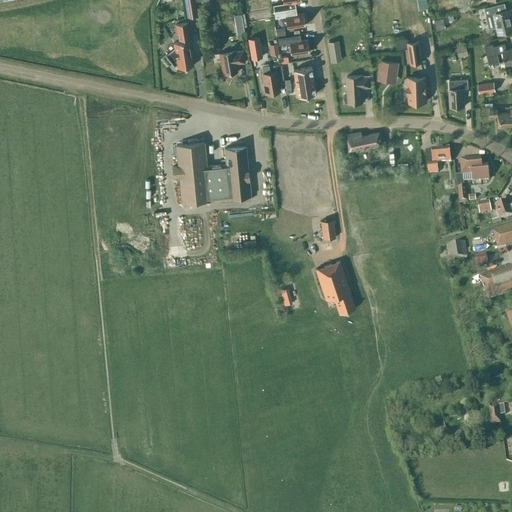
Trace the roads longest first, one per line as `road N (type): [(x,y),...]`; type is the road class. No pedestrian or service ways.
road 1 (unclassified): [(511,156),(433,125),(332,123)]
road 2 (unclassified): [(332,123),(157,99)]
road 3 (residential): [(332,123),(313,0)]
